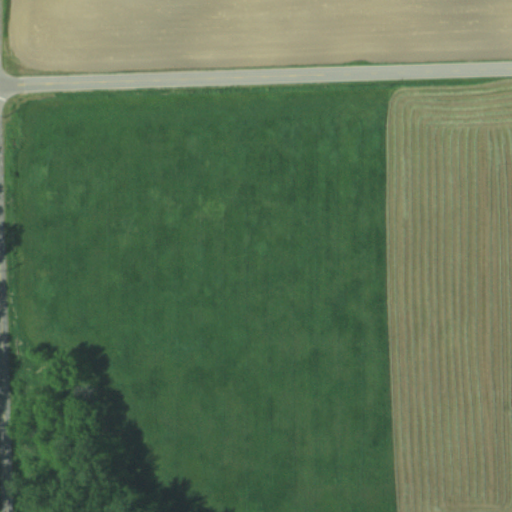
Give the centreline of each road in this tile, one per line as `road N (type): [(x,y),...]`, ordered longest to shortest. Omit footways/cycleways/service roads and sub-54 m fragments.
road 1 (residential): [(0,85),(511,69)]
road 2 (residential): [(0,316),(7,511)]
